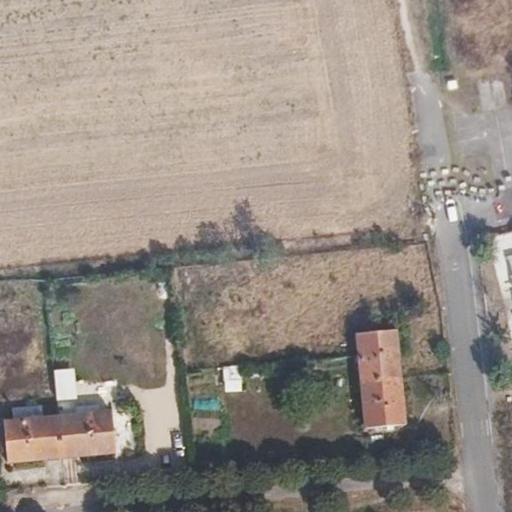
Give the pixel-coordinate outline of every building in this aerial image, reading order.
[(395,330),(358,332),(363,379),(400,376),(395,330)] [(243,366),(226,366),(226,391),(244,391),(243,366)] [(400,376),(363,379),(366,429),(405,425),(400,376)] [(91,427),(56,430),(59,462),(94,460),(91,427)] [(56,430),(21,434),(22,467),(59,462),(56,430)]
